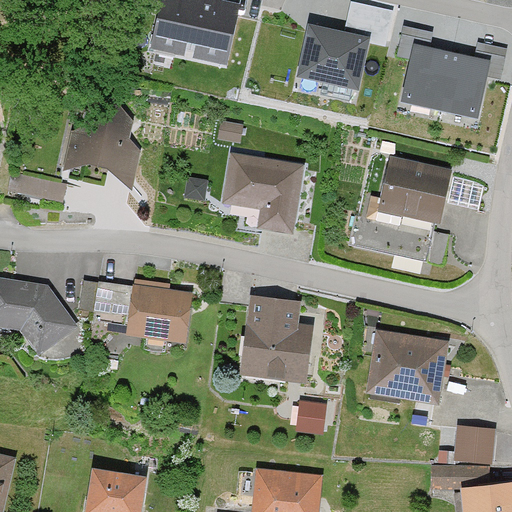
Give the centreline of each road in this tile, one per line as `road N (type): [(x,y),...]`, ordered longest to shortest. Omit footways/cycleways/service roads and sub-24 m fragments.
road 1 (residential): [(499,316),(171,246),(0,236)]
road 2 (residential): [(511,179),(499,316)]
